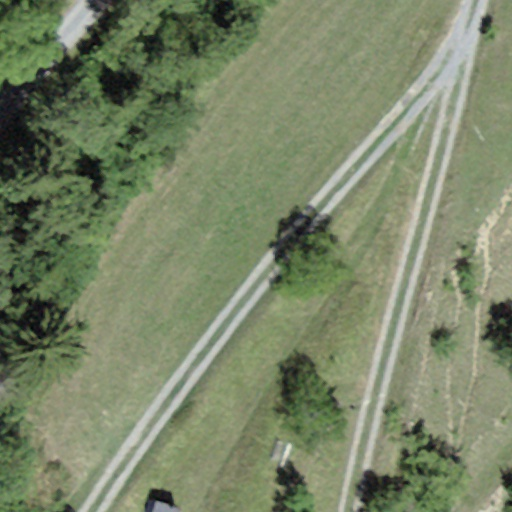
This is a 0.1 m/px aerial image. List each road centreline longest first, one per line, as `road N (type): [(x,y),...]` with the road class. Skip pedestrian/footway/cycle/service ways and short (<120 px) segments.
road 1 (track): [(462,48),(315,211),(199,358),(93,511)]
road 2 (track): [(476,0),(346,511)]
road 3 (track): [(0,131),(114,0)]
